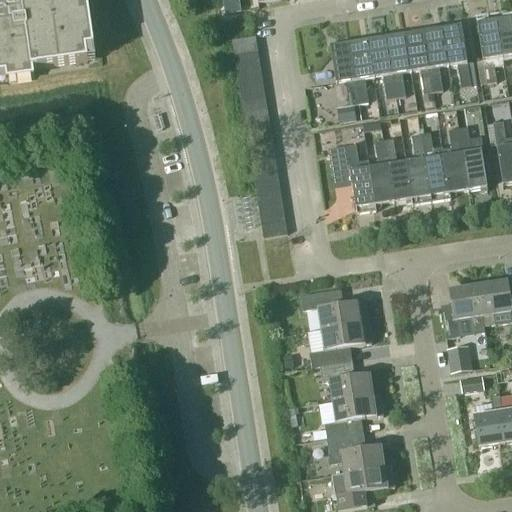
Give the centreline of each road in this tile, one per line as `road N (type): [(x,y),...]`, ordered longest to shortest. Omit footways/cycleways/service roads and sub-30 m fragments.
road 1 (residential): [(258,511),(196,145),(144,0)]
road 2 (residential): [(449,511),(410,260),(511,245)]
